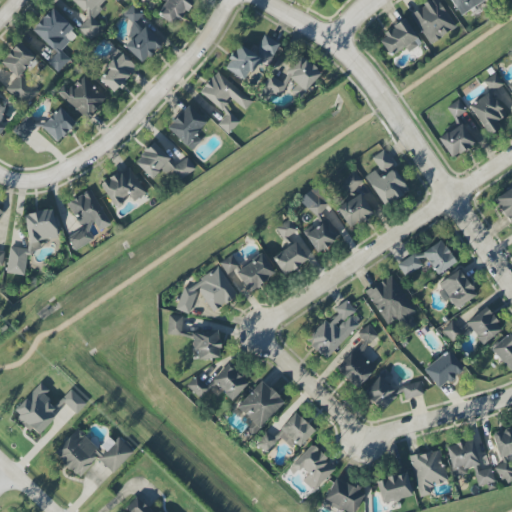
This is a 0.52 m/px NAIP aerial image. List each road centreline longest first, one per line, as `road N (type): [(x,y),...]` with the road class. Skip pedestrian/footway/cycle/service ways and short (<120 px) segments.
road 1 (residential): [(238,0),(367,81),(511,294)]
road 2 (residential): [(247,6),(179,100),(128,151),(51,197),(11,195),(0,185)]
road 3 (residential): [(257,328),(511,154)]
road 4 (residential): [(257,328),(282,369),(366,437)]
road 5 (residential): [(511,394),(366,437)]
